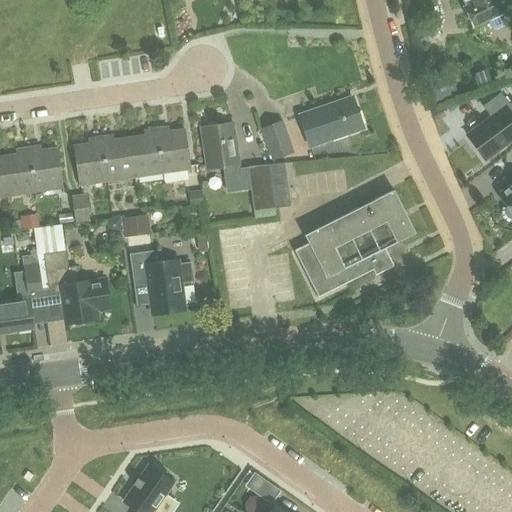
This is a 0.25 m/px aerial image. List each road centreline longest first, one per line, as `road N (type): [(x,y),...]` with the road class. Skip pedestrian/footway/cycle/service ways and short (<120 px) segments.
road 1 (secondary): [(435,352),(317,338),(56,374)]
road 2 (residential): [(435,352),(464,254),(394,82),(373,0)]
road 3 (residential): [(346,508),(218,425),(67,446)]
road 4 (residential): [(0,113),(175,86),(202,66)]
